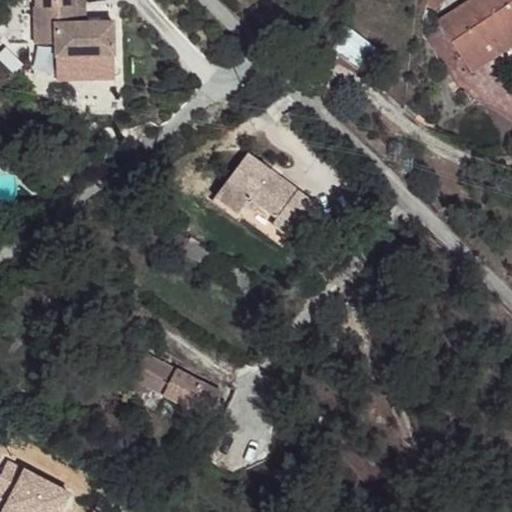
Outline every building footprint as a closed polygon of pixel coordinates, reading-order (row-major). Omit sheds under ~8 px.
[(77,0),(25,0),(26,18),(77,17),(77,0)] [(511,0),(469,0),(447,16),(468,49),(496,30),(503,37),(511,30),(511,0)] [(77,17),(26,18),(26,59),(48,59),(48,68),(108,68),(107,33),(77,33),(77,17)] [(352,30),(336,52),(361,70),(377,49),(352,30)] [(496,30),(468,49),(479,61),(508,43),(503,37),(496,30)] [(243,152),(210,196),(237,214),(248,200),(273,217),(267,224),(284,232),(307,198),(243,152)] [(267,224),(273,217),(248,200),(237,214),(236,214),(277,243),(284,232),(267,224)] [(252,281),(234,268),(227,278),(245,289),(252,281)] [(110,321),(97,313),(91,323),(101,333),(110,321)] [(138,334),(136,340),(157,351),(160,347),(138,334)] [(157,351),(136,340),(120,366),(194,411),(198,408),(212,417),(224,398),(154,357),(157,351)] [(61,511),(71,494),(23,468),(7,460),(0,474),(0,494),(7,498),(4,506),(0,511),(61,511)]
